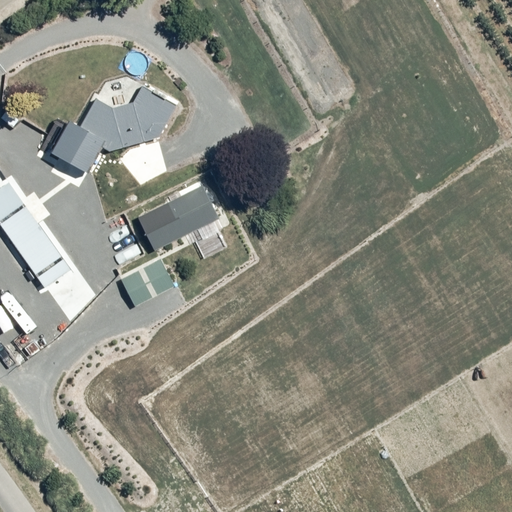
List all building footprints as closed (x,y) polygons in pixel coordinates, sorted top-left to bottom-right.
[(120,117),(94,103),(63,159),(89,174),(120,117)] [(73,270),(10,180),(0,186),(0,222),(46,289),(73,270)] [(221,220),(205,186),(140,216),(156,251),(221,220)] [(126,218),(113,191),(100,197),(113,225),(126,218)] [(161,259),(121,279),(125,288),(120,291),(130,310),(175,287),(161,259)]
